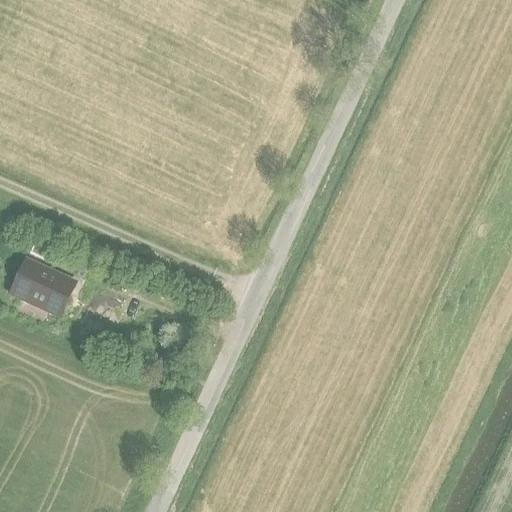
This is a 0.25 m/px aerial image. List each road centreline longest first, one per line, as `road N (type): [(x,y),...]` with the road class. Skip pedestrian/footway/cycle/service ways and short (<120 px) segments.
road 1 (tertiary): [(397,0),(159,511)]
road 2 (track): [(0,184),(258,299)]
